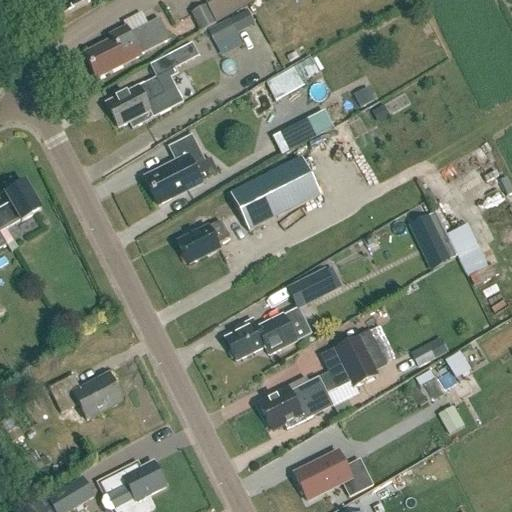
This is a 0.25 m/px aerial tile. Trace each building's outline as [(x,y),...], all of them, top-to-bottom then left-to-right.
[(55,0),(63,15),(91,2),(90,0),(55,0)] [(194,12),(204,31),(216,25),(206,6),(194,12)] [(231,32),(247,26),(245,20),(206,35),(214,55),(237,47),(231,32)] [(170,42),(159,21),(129,36),(125,29),(109,37),(111,42),(83,56),(96,81),(140,58),(140,57),(170,42)] [(174,70),(198,58),(191,45),(167,57),(174,70)] [(305,58),(259,83),(269,100),(314,75),(305,58)] [(160,85),(157,80),(105,106),(118,130),(128,125),(132,132),(183,106),(170,80),(160,85)] [(274,156),(327,129),(317,111),(265,137),(274,156)] [(176,165),(145,181),(158,208),(201,186),(200,185),(218,176),(210,161),(205,164),(192,138),(168,150),(176,165)] [(302,162),(231,198),(250,235),(320,199),(302,162)] [(10,204),(0,209),(0,233),(20,221),(21,223),(41,212),(25,184),(5,196),(10,204)] [(410,228),(424,256),(431,270),(443,265),(456,258),(445,236),(435,216),(410,228)] [(228,240),(220,224),(208,230),(208,229),(177,244),(188,268),(219,253),(216,246),(228,240)] [(296,311),(335,293),(326,272),(287,291),(296,311)] [(296,345),(282,317),(256,331),(252,322),(236,330),(238,334),(224,341),(236,364),(264,350),(268,358),(296,345)] [(288,393),(260,408),(272,433),(284,427),(287,433),(305,424),(304,423),(333,408),(334,410),(358,398),(353,388),(377,376),(357,338),(320,357),(329,374),(308,384),(306,380),(287,390),(288,393)] [(441,340),(412,356),(420,370),(449,355),(441,340)] [(439,361),(448,379),(462,372),(453,354),(439,361)] [(122,403),(109,376),(81,391),(74,376),(48,389),(61,415),(79,406),(87,421),(122,403)] [(444,434),(458,427),(449,409),(435,416),(444,434)] [(10,418),(0,423),(0,430),(9,445),(22,437),(10,418)] [(345,470),(337,455),(294,476),(307,504),(342,486),(349,500),(372,488),(359,463),(345,470)] [(426,511),(460,511),(462,511),(437,456),(407,469),(426,511)] [(149,511),(153,510),(147,498),(165,489),(152,464),(127,477),(125,472),(100,484),(105,495),(111,495),(107,498),(105,504),(108,510),(112,511),(149,511)] [(83,480),(49,500),(56,511),(72,511),(95,499),(83,480)]
